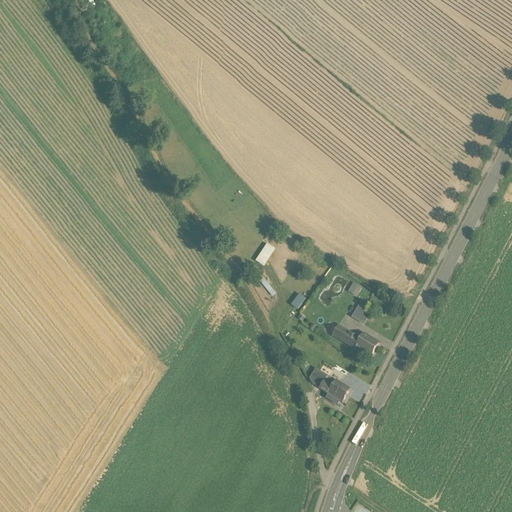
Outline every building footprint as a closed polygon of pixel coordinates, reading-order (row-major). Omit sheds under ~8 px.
[(268,244),(257,262),(266,268),(277,250),(268,244)] [(349,293),(357,297),(362,288),(353,284),(349,293)] [(291,306),(299,311),(307,300),(300,294),(291,306)] [(361,315),(366,303),(362,302),(355,317),(362,320),(364,316),(361,315)] [(344,332),(338,328),(333,337),(338,341),(344,332)] [(349,335),(344,332),(338,341),(344,344),(349,335)] [(360,341),(349,335),(344,344),(355,351),(356,350),(355,350),(360,341)] [(379,345),(364,336),(360,341),(355,350),(356,350),(371,359),(379,345)] [(336,383),(316,370),(310,381),(313,386),(320,391),(323,385),(327,387),(326,388),(329,390),(329,391),(331,392),(336,383)] [(351,391),(336,382),(336,383),(331,392),(329,391),(329,390),(326,388),(327,387),(323,385),(320,391),(328,396),(329,397),(328,400),(334,404),(336,401),(343,405),(351,391)]
